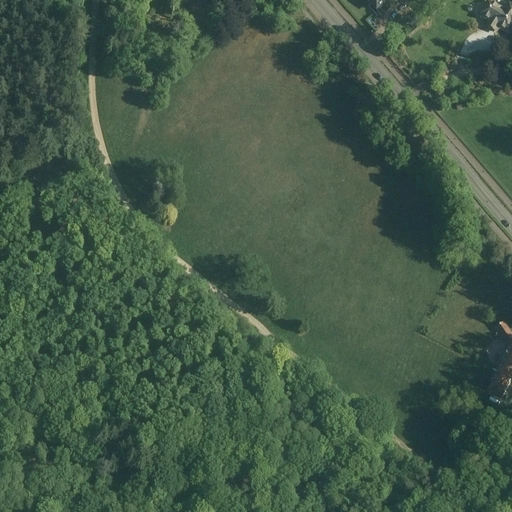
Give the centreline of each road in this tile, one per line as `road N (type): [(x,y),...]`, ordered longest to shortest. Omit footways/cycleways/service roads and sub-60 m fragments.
road 1 (secondary): [(310,0),(511,232)]
road 2 (secondary): [(511,221),(321,0)]
